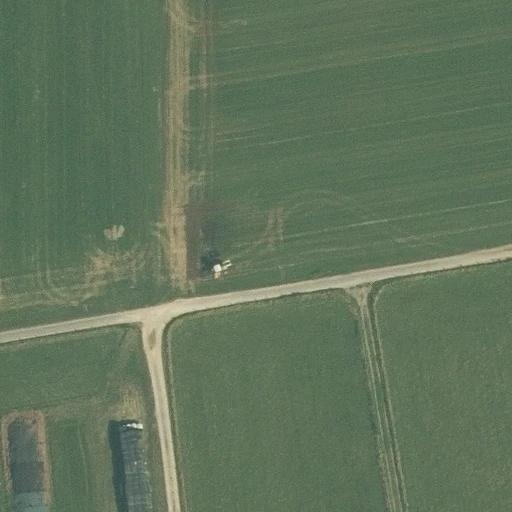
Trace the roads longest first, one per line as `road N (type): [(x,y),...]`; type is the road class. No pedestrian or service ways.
road 1 (track): [(0,339),(511,256)]
road 2 (track): [(397,511),(359,281)]
road 3 (track): [(152,314),(173,511)]
